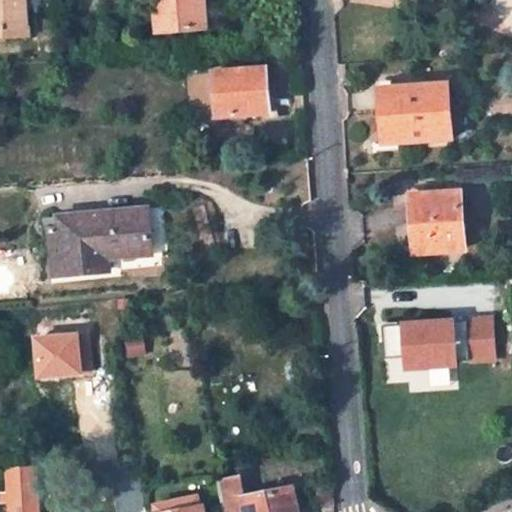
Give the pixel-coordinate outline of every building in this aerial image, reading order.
[(0,0),(0,30),(0,39),(30,37),(27,0),(0,0)] [(205,0),(156,0),(159,33),(207,30),(205,0)] [(267,70),(214,74),(217,117),(270,113),(267,70)] [(451,84),(387,89),(390,142),(455,138),(451,84)] [(462,192),(416,195),(418,215),(412,216),(415,254),(466,250),(462,192)] [(150,209),(59,216),(60,230),(63,277),(110,273),(109,252),(118,252),(119,259),(153,256),(150,209)] [(53,277),(63,277),(60,230),(49,231),(53,277)] [(471,322),(423,337),(430,360),(418,362),(415,363),(423,389),(485,372),(471,322)] [(430,360),(423,337),(411,341),(418,362),(430,360)] [(36,468),(36,458),(5,460),(6,470),(36,468)] [(39,511),(36,468),(6,470),(8,491),(9,505),(8,511),(39,511)] [(220,491),(245,486),(244,476),(218,480),(220,491)] [(299,511),(294,488),(247,497),(245,486),(220,491),(223,511),(299,511)] [(8,491),(0,491),(0,505),(9,505),(8,491)] [(200,497),(156,506),(156,511),(205,511),(205,507),(201,508),(200,497)]
